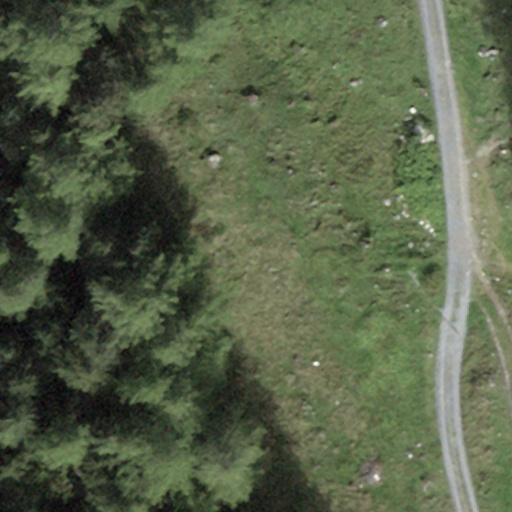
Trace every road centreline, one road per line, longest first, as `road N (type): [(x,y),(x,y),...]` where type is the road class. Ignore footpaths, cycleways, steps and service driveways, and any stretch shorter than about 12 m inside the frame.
road 1 (track): [(455,180),(446,389),(462,511)]
road 2 (track): [(455,180),(423,0)]
